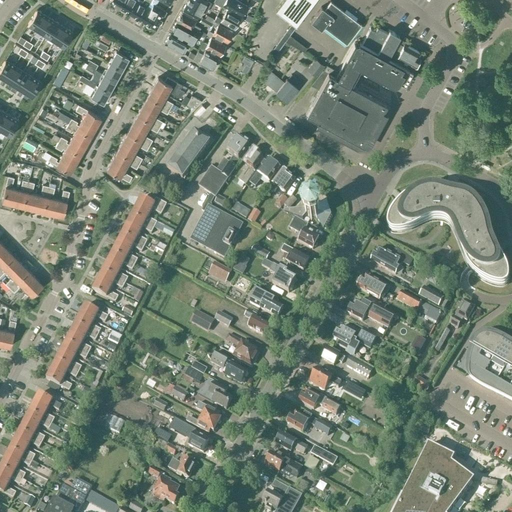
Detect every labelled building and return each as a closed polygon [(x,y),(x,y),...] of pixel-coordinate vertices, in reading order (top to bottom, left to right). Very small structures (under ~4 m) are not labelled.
[(129,13),(135,0),(123,0),(119,7),(129,13)] [(145,11),(150,0),(143,0),(142,2),(138,0),(135,0),(129,13),(143,22),(148,13),(145,11)] [(162,1),(160,0),(150,0),(145,11),(148,13),(143,22),(155,29),(165,11),(153,4),(154,2),(159,5),(162,1)] [(187,0),(182,10),(191,14),(197,18),(201,10),(205,13),(211,2),(206,0),(187,0)] [(237,0),(212,0),(223,6),(222,7),(226,9),(227,10),(228,8),(241,15),(247,5),(237,0)] [(283,0),(275,11),(292,23),(296,26),(315,0),(283,0)] [(346,43),(361,24),(360,23),(358,22),(355,19),(357,17),(351,13),(349,15),(330,0),(324,8),(321,6),(310,21),(321,29),(323,26),(346,43)] [(225,23),(234,28),(240,17),(227,10),(226,9),(221,19),(216,16),(214,21),(218,23),(223,26),(225,23)] [(37,10),(27,25),(36,31),(46,15),(37,10)] [(462,32),(466,28),(468,28),(470,27),(471,26),(472,25),(473,23),(473,22),(473,20),(472,18),(471,17),(471,11),(467,15),(466,16),(461,25),(462,26),(462,32)] [(195,19),(190,16),(181,12),(176,21),(197,33),(200,27),(193,23),(195,19)] [(46,15),(36,31),(44,37),(54,21),(46,15)] [(213,22),(202,16),(199,21),(210,27),(213,22)] [(54,21),(44,37),(53,42),(63,26),(54,21)] [(198,34),(190,29),(176,21),(170,31),(193,44),(198,34)] [(226,41),(232,31),(223,26),(218,23),(213,32),(209,30),(206,34),(211,37),(224,44),(226,41)] [(290,34),(296,26),(292,23),(270,52),(274,55),(285,41),(304,51),(307,47),(290,34)] [(63,26),(53,42),(62,48),(72,32),(63,26)] [(389,30),(388,32),(387,33),(377,27),(375,30),(370,28),(362,42),(395,60),(397,56),(414,66),(415,65),(417,64),(419,61),(418,59),(419,57),(417,56),(419,52),(403,44),(403,45),(400,43),(401,42),(397,39),(397,38),(397,37),(396,34),(395,34),(394,33),(394,32),(392,31),(389,30)] [(164,43),(178,51),(182,53),(185,48),(186,49),(189,44),(169,33),(164,43)] [(199,47),(208,52),(209,50),(219,55),(225,44),(224,44),(211,37),(207,43),(203,41),(199,47)] [(108,45),(97,40),(95,45),(105,50),(108,45)] [(354,43),(339,71),(354,79),(361,67),(391,84),(393,84),(396,83),(398,81),(404,84),(412,70),(359,42),(357,41),(355,42),(354,43)] [(187,55),(193,59),(198,62),(211,69),(218,57),(205,50),(203,54),(197,51),(195,54),(190,51),(187,55)] [(122,69),(128,57),(116,51),(109,62),(122,69)] [(5,59),(0,67),(0,77),(4,80),(14,65),(5,59)] [(307,69),(316,76),(324,66),(315,59),(307,69)] [(97,64),(89,60),(87,64),(95,69),(97,64)] [(115,80),(122,69),(109,62),(103,73),(115,80)] [(93,73),(95,69),(87,64),(85,69),(93,73)] [(14,65),(4,80),(13,86),(23,70),(14,65)] [(354,79),(339,71),(339,72),(326,65),(323,70),(322,70),(310,85),(318,89),(305,114),(363,145),(386,104),(351,85),(354,79)] [(62,66),(53,83),(59,86),(68,69),(62,66)] [(95,69),(93,73),(101,77),(97,84),(109,91),(115,80),(103,73),(95,69)] [(23,70),(13,86),(22,91),(32,76),(23,70)] [(275,92),(286,100),(297,86),(300,82),(291,74),(288,78),(287,78),(284,82),(271,71),(264,80),(277,90),(275,92)] [(81,75),(79,80),(87,84),(89,80),(89,79),(81,75)] [(32,76),(22,91),(31,97),(41,81),(32,76)] [(158,77),(152,86),(166,94),(168,90),(180,97),(184,91),(179,88),(182,85),(167,76),(164,81),(158,77)] [(89,80),(87,84),(95,88),(91,96),(103,102),(109,91),(97,84),(89,80)] [(152,86),(147,95),(169,108),(172,103),(166,99),(165,101),(163,100),(166,94),(152,86)] [(147,95),(142,105),(156,112),(159,106),(161,108),(160,109),(166,113),(169,108),(147,95)] [(186,104),(194,108),(201,100),(191,95),(186,104)] [(66,99),(63,105),(69,108),(72,103),(66,99)] [(85,113),(82,119),(95,126),(101,117),(87,110),(79,105),(76,110),(82,114),(83,112),(85,113)] [(142,105),(137,114),(159,126),(162,121),(156,118),(155,119),(153,118),(156,112),(142,105)] [(0,109),(0,130),(9,115),(0,109)] [(65,124),(69,117),(59,112),(56,119),(65,124)] [(137,114),(132,123),(146,131),(149,125),(151,126),(150,128),(156,131),(159,126),(137,114)] [(9,115),(0,130),(0,131),(9,136),(18,120),(9,115)] [(68,123),(90,136),(95,126),(82,119),(79,125),(76,124),(77,121),(71,118),(68,123)] [(72,137),(85,145),(90,136),(68,123),(65,129),(71,132),(73,130),(75,131),(72,137)] [(132,123),(127,132),(148,144),(151,139),(146,136),(145,138),(142,136),(146,131),(132,123)] [(194,131),(167,169),(183,180),(210,143),(194,131)] [(127,132),(122,141),(135,149),(139,143),(141,144),(140,146),(146,149),(148,144),(127,132)] [(26,137),(24,142),(33,147),(36,142),(26,137)] [(58,142),(80,154),(85,145),(72,137),(68,143),(66,142),(67,140),(61,137),(58,142)] [(249,146),(237,137),(226,152),(233,157),(222,175),(211,168),(198,187),(211,195),(202,212),(205,214),(190,241),(225,259),(243,225),(211,208),(212,206),(211,205),(215,198),(215,199),(240,161),(239,161),(249,146)] [(122,141),(116,150),(138,162),(141,157),(135,154),(134,156),(132,155),(135,149),(122,141)] [(65,150),(61,156),(75,163),(80,154),(58,142),(55,147),(61,151),(62,149),(65,150)] [(248,182),(249,182),(256,172),(254,171),(263,158),(259,155),(260,154),(252,149),(242,162),(248,167),(244,172),(244,173),(238,181),(245,186),(248,182)] [(116,150),(111,160),(125,167),(128,161),(131,163),(130,165),(135,168),(138,162),(116,150)] [(75,163),(61,156),(58,162),(56,160),(57,158),(51,155),(48,160),(56,165),(70,172),(75,163)] [(125,167),(111,160),(106,169),(120,177),(127,181),(130,176),(125,173),(124,174),(122,173),(125,167)] [(256,172),(249,182),(253,185),(260,176),(270,183),(280,169),(268,160),(258,173),(256,172)] [(278,189),(285,194),(295,180),(288,176),(288,175),(282,171),(272,184),(268,191),(274,195),(278,189)] [(1,201),(12,203),(15,188),(9,187),(9,184),(12,184),(13,178),(7,177),(5,186),(1,201)] [(15,188),(12,203),(22,206),(28,181),(22,180),(20,186),(22,187),(22,190),(15,188)] [(28,181),(22,206),(32,208),(36,193),(29,192),(30,189),(32,189),(34,183),(28,181)] [(36,193),(32,208),(42,211),(48,186),(42,185),(40,192),(43,192),(42,195),(36,193)] [(48,186),(42,211),(53,213),(56,198),(49,197),(50,194),(52,195),(54,188),(48,186)] [(469,269),(473,274),(476,277),(481,281),(487,284),(490,285),(497,287),(503,287),(506,286),(508,284),(509,281),(509,278),(508,271),(506,265),(503,258),(499,253),(496,247),(493,241),(491,232),(489,223),(487,217),(484,212),(480,206),(477,202),(472,198),(467,195),(461,194),(455,193),(446,191),(437,188),(430,188),(423,189),(417,192),(411,195),(405,199),(399,204),(394,210),(390,214),(388,219),(387,224),(388,230),(390,233),(394,234),(398,235),(406,233),(416,229),(426,224),(430,222),(435,221),(440,221),(445,223),(449,226),(452,230),(464,261),(466,265),(469,269)] [(56,198),(53,213),(63,216),(66,201),(69,191),(63,190),(61,197),(64,197),(63,200),(56,198)] [(227,201),(218,197),(214,204),(223,208),(227,201)] [(285,197),(277,205),(283,211),(291,202),(285,197)] [(141,198),(136,208),(150,215),(153,209),(156,210),(155,212),(161,216),(167,205),(156,199),(153,204),(141,198)] [(284,210),(284,212),(299,220),(303,222),(305,219),(311,222),(317,220),(320,224),(323,229),(331,216),(326,201),(319,208),(313,205),(306,207),(303,213),(302,212),(284,210)] [(136,208),(131,217),(154,229),(157,223),(151,220),(149,223),(147,221),(150,215),(136,208)] [(250,213),(244,209),(239,216),(246,219),(250,213)] [(131,217),(127,226),(140,234),(144,227),(146,228),(145,231),(151,234),(154,229),(131,217)] [(289,229),(301,236),(298,242),(313,250),(319,238),(310,233),(311,233),(306,230),(308,225),(295,218),(289,229)] [(127,226),(122,236),(144,247),(147,242),(141,239),(140,241),(137,240),(140,234),(127,226)] [(175,232),(166,227),(163,234),(171,238),(175,232)] [(122,236),(117,245),(131,252),(134,246),(137,247),(135,249),(142,253),(144,247),(122,236)] [(117,245),(112,254),(135,266),(138,261),(131,257),(130,260),(127,258),(131,252),(117,245)] [(157,248),(153,246),(150,251),(162,257),(165,251),(157,247),(157,248)] [(254,246),(254,247),(251,253),(266,261),(270,255),(254,246)] [(303,271),(310,260),(294,251),(294,252),(284,246),(281,252),(289,256),(286,262),(303,271)] [(0,267),(13,254),(5,247),(0,252),(0,267)] [(372,256),(371,258),(371,261),(371,262),(396,276),(402,264),(409,268),(412,261),(405,256),(395,250),(392,256),(379,249),(376,254),(375,254),(375,255),(372,256)] [(9,273),(20,262),(13,254),(0,267),(0,276),(4,272),(3,270),(4,268),(9,273)] [(112,254),(107,264),(121,271),(124,264),(127,266),(126,268),(132,271),(135,266),(112,254)] [(293,287),(296,280),(286,275),(287,273),(265,261),(261,267),(270,271),(271,270),(273,271),(274,269),(279,272),(272,285),(289,294),(290,292),(292,292),(294,289),(293,287)] [(10,287),(28,269),(20,262),(9,273),(14,278),(12,280),(10,278),(6,283),(10,287)] [(232,272),(214,263),(208,276),(225,285),(232,272)] [(107,264),(102,273),(125,285),(128,279),(121,276),(120,278),(118,277),(121,271),(107,264)] [(451,272),(445,267),(441,272),(447,277),(451,272)] [(24,288),(35,277),(28,269),(10,287),(15,291),(19,287),(17,285),(19,283),(24,288)] [(102,273),(97,282),(111,289),(115,283),(117,284),(116,287),(122,290),(125,285),(102,273)] [(35,277),(24,288),(29,292),(27,294),(25,293),(21,297),(25,302),(32,295),(42,284),(35,277)] [(381,285),(366,277),(364,281),(362,280),(357,289),(380,301),(383,294),(386,295),(390,288),(382,283),(381,285)] [(111,289),(97,282),(93,292),(115,303),(118,298),(112,295),(110,297),(108,296),(111,289)] [(444,298),(424,287),(418,297),(438,308),(439,308),(444,310),(448,302),(444,299),(444,298)] [(258,289),(250,304),(277,319),(283,308),(276,304),(278,300),(258,289)] [(133,290),(130,295),(136,298),(134,300),(139,303),(143,295),(133,290)] [(441,314),(402,293),(397,301),(417,312),(426,317),(425,318),(436,324),(441,314)] [(395,317),(365,300),(362,306),(356,302),(353,307),(352,306),(347,314),(362,322),(365,317),(388,330),(395,317)] [(464,301),(456,316),(455,319),(453,318),(450,325),(458,330),(463,320),(467,322),(475,308),(464,301)] [(80,315),(94,322),(97,316),(100,317),(99,320),(105,323),(108,317),(85,306),(80,315)] [(134,312),(125,307),(122,313),(131,318),(134,312)] [(248,328),(267,338),(273,327),(256,318),(257,316),(248,311),(245,317),(252,321),(248,328)] [(196,312),(190,323),(208,333),(215,322),(196,312)] [(219,313),(215,321),(229,328),(233,321),(219,313)] [(75,324),(98,336),(101,331),(95,327),(93,330),(91,329),(94,322),(80,315),(75,324)] [(128,322),(116,316),(113,322),(125,328),(128,322)] [(10,330),(3,329),(0,342),(0,343),(10,346),(15,321),(9,320),(8,327),(10,327),(10,330)] [(71,334),(84,341),(88,334),(90,336),(89,338),(95,341),(98,336),(75,324),(71,334)] [(370,350),(377,339),(363,331),(360,337),(342,327),(339,332),(338,331),(334,339),(339,342),(337,346),(347,351),(346,354),(354,358),(361,345),(370,350)] [(450,333),(445,330),(434,350),(439,353),(450,333)] [(120,337),(110,333),(107,339),(117,343),(120,337)] [(66,343),(88,355),(91,349),(85,346),(84,348),(81,347),(84,341),(71,334),(66,343)] [(251,366),(258,352),(228,336),(225,341),(238,348),(234,357),(251,366)] [(411,349),(418,353),(425,340),(419,336),(411,349)] [(511,347),(503,342),(500,341),(491,337),(487,337),(483,337),(479,339),(476,342),(474,345),(473,349),(471,356),(470,362),(470,368),(470,374),(472,379),(480,385),(489,389),(505,397),(511,401),(511,347)] [(61,352),(75,360),(78,353),(81,354),(79,357),(86,360),(88,355),(66,343),(61,352)] [(328,349),(322,360),(334,367),(336,362),(342,365),(345,359),(328,349)] [(56,362),(79,373),(82,368),(75,365),(74,367),(71,366),(75,360),(61,352),(56,362)] [(230,359),(217,352),(210,364),(223,371),(224,367),(228,369),(225,375),(242,384),(247,374),(242,371),(243,370),(236,366),(237,365),(229,360),(230,359)] [(374,370),(351,357),(345,367),(368,380),(374,370)] [(51,371),(65,378),(68,372),(71,373),(70,375),(76,379),(79,373),(56,362),(51,371)] [(104,362),(100,368),(106,372),(110,366),(104,362)] [(207,370),(195,363),(192,368),(191,369),(204,376),(207,370)] [(203,377),(189,369),(184,377),(193,382),(193,383),(199,386),(203,377)] [(317,369),(309,383),(325,392),(329,385),(338,390),(342,383),(317,369)] [(62,384),(65,378),(51,371),(46,380),(69,392),(72,387),(65,383),(64,386),(62,384)] [(418,378),(414,385),(418,388),(422,381),(418,378)] [(226,410),(232,399),(225,395),(227,391),(208,380),(203,390),(202,391),(200,392),(199,394),(198,395),(226,410)] [(94,393),(85,388),(82,395),(90,399),(94,393)] [(188,395),(175,388),(171,396),(184,403),(188,395)] [(320,399),(306,391),(304,395),(303,394),(299,402),(314,410),(317,405),(323,408),(322,410),(336,418),(341,408),(321,397),(320,399)] [(39,394),(34,404),(48,411),(51,405),(54,406),(53,408),(59,411),(62,406),(39,394)] [(464,407),(469,410),(474,400),(469,397),(464,407)] [(168,406),(157,400),(153,407),(164,413),(168,406)] [(202,418),(218,426),(221,420),(218,418),(220,415),(199,403),(196,410),(203,414),(202,418)] [(34,404),(29,413),(52,425),(54,420),(48,417),(47,419),(45,417),(48,411),(34,404)] [(29,413),(24,422),(38,430),(41,423),(44,425),(43,427),(49,430),(52,425),(29,413)] [(302,417),(296,414),(293,417),(291,416),(287,424),(303,433),(308,424),(315,428),(315,429),(328,437),(332,429),(319,422),(318,423),(312,420),(312,421),(310,420),(312,417),(305,413),(302,417)] [(214,433),(218,426),(202,418),(198,423),(189,418),(186,422),(190,424),(209,434),(211,431),(214,433)] [(175,419),(169,430),(191,441),(188,445),(203,453),(210,442),(195,434),(196,431),(175,419)] [(24,422),(19,432),(42,444),(45,438),(39,435),(37,437),(35,436),(38,430),(24,422)] [(75,428),(67,424),(64,431),(71,434),(75,428)] [(158,430),(154,436),(168,444),(172,437),(158,430)] [(19,432),(15,441),(28,448),(32,442),(34,443),(33,446),(39,449),(42,444),(19,432)] [(282,434),(276,444),(290,453),(292,449),(303,455),(307,448),(296,442),(282,434)] [(15,441),(10,450),(32,462),(35,457),(29,453),(28,456),(25,455),(28,448),(15,441)] [(177,451),(161,442),(157,448),(174,457),(177,451)] [(64,448),(56,444),(53,449),(61,453),(64,448)] [(455,459),(428,446),(395,511),(451,511),(454,509),(474,481),(452,465),(455,459)] [(333,467),(337,460),(315,448),(311,454),(333,467)] [(10,450),(5,460),(19,467),(22,460),(24,462),(23,464),(30,467),(32,462),(10,450)] [(271,454),(265,465),(274,471),(284,477),(286,473),(297,479),(302,469),(279,456),(278,458),(271,454)] [(182,476),(188,479),(196,464),(184,457),(179,465),(173,462),(169,469),(177,473),(176,475),(181,478),(182,476)] [(319,462),(310,457),(304,467),(313,473),(319,462)] [(5,460),(0,468),(23,481),(25,475),(19,472),(18,474),(15,473),(19,467),(5,460)] [(0,468),(0,480),(9,485),(12,479),(15,480),(14,482),(20,486),(23,481),(0,468)] [(178,498),(179,497),(176,496),(179,490),(173,486),(174,484),(164,479),(165,476),(152,469),(149,474),(158,479),(157,481),(161,483),(153,497),(164,503),(165,501),(174,506),(175,505),(177,504),(179,501),(178,498)] [(36,484),(39,477),(28,473),(25,479),(36,484)] [(482,479),(481,484),(496,488),(497,483),(482,479)] [(9,485),(0,480),(0,492),(13,499),(16,494),(9,491),(8,493),(6,491),(9,485)] [(76,480),(75,482),(70,490),(64,487),(55,502),(73,511),(79,511),(87,499),(86,499),(92,488),(76,480)] [(316,481),(313,489),(320,492),(324,484),(316,481)] [(293,511),(302,497),(275,482),(272,488),(276,490),(273,495),(269,493),(263,504),(267,507),(265,509),(269,511),(271,511),(273,509),(277,511),(276,511),(293,511)] [(91,505),(97,496),(92,493),(87,503),(91,505)] [(36,500),(29,496),(24,506),(31,509),(36,500)] [(96,508),(101,498),(97,496),(91,505),(96,508)] [(101,510),(106,501),(101,498),(96,508),(101,510)] [(103,511),(105,511),(110,503),(106,501),(101,510),(103,511)] [(72,511),(73,511),(55,502),(49,511),(72,511)] [(111,511),(115,506),(110,503),(105,511),(111,511)] [(142,511),(144,509),(133,503),(129,510),(131,511),(142,511)]
